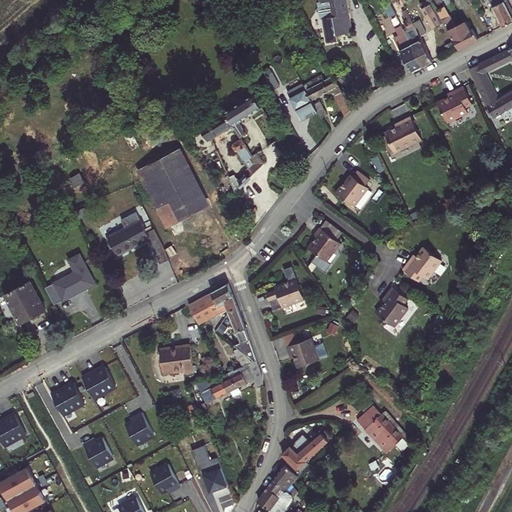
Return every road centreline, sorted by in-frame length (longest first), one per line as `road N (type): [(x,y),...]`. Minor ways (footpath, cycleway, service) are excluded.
road 1 (residential): [(511,33),(355,118),(235,265)]
road 2 (residential): [(235,265),(0,390)]
road 3 (residential): [(242,511),(269,452),(277,395),(235,265)]
